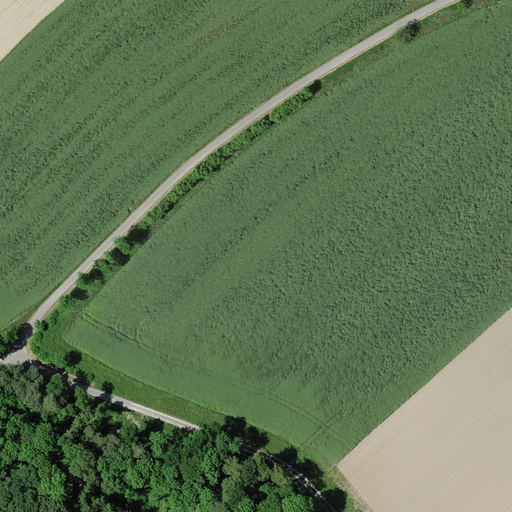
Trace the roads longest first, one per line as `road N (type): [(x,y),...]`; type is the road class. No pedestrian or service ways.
road 1 (track): [(447,0),(290,90),(168,183),(43,307),(22,344)]
road 2 (track): [(22,344),(38,365),(287,467),(331,511)]
